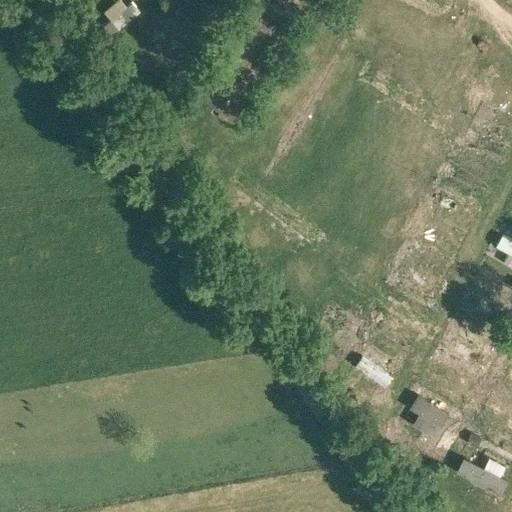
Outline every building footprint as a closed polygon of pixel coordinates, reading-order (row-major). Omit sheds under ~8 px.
[(175,0),(171,7),(183,15),(193,0),(175,0)] [(232,121),(295,18),(266,0),(246,0),(189,94),(232,121)] [(291,61),(301,67),(311,50),(300,44),(291,61)] [(511,96),(495,85),(485,99),(511,117),(511,96)] [(452,106),(441,129),(453,135),(464,112),(452,106)] [(251,128),(263,134),(273,115),(261,109),(251,128)] [(178,128),(195,152),(209,142),(191,118),(178,128)] [(509,158),(511,152),(511,143),(484,129),(478,142),(509,158)] [(490,197),(499,183),(454,157),(446,172),(490,197)] [(203,175),(216,182),(222,171),(209,164),(203,175)] [(251,186),(235,195),(244,212),(260,203),(251,186)] [(392,224),(385,241),(404,249),(411,232),(392,224)] [(424,238),(459,252),(464,240),(429,226),(424,238)] [(368,287),(380,292),(391,266),(379,261),(368,287)] [(397,289),(434,306),(444,286),(406,269),(397,289)] [(408,341),(417,329),(393,312),(385,323),(408,341)] [(425,405),(420,426),(446,432),(451,410),(425,405)] [(511,434),(500,427),(494,439),(511,448),(511,434)] [(503,487),(509,470),(472,457),(466,474),(503,487)]
